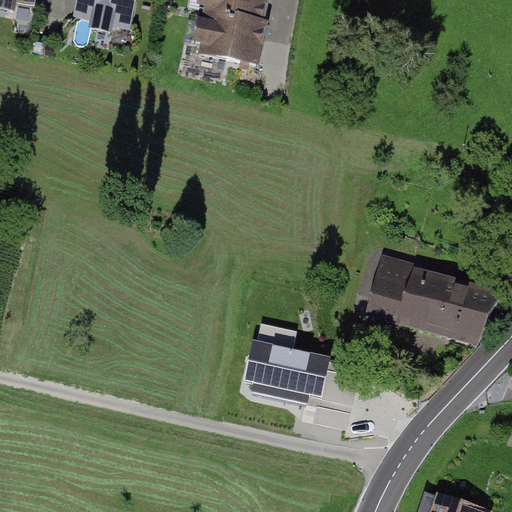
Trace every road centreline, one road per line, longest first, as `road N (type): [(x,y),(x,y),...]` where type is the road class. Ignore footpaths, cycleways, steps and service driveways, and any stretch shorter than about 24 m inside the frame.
road 1 (track): [(401,465),(0,379)]
road 2 (tertiary): [(379,511),(418,442),(511,339)]
